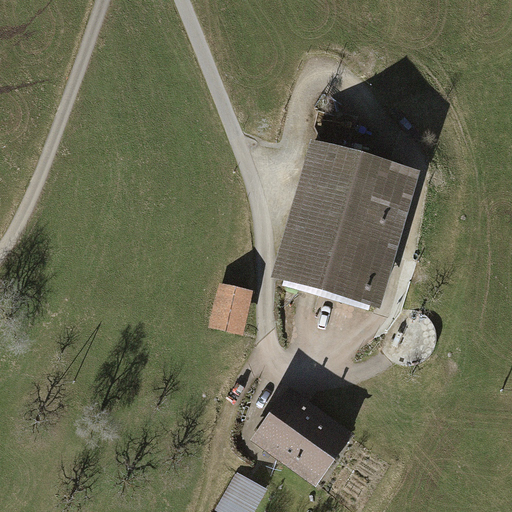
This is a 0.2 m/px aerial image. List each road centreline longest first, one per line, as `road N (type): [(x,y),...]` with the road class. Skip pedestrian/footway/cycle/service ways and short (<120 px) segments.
road 1 (track): [(102,0),(37,182),(0,256)]
road 2 (track): [(261,217),(292,165),(296,108),(322,83),(358,97),(411,157)]
